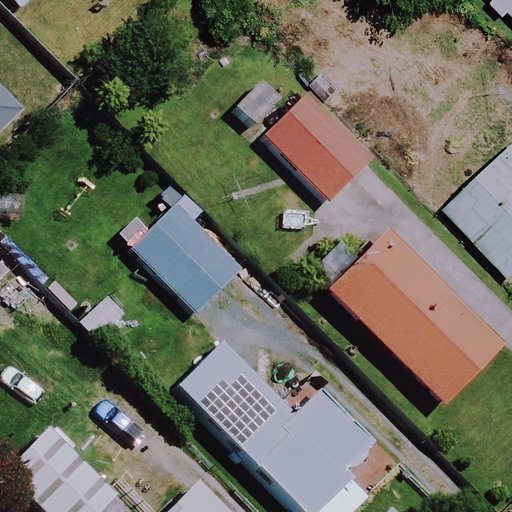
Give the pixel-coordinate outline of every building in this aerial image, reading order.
[(0,0),(0,11),(8,20),(28,0),(0,0)] [(511,0),(495,0),(511,17),(511,0)] [(0,125),(15,110),(0,95),(0,125)] [(365,164),(298,97),(252,142),(319,210),(365,164)] [(511,276),(511,149),(448,210),(511,277),(511,276)] [(233,276),(168,211),(124,255),(189,321),(233,276)] [(492,352),(378,240),(349,269),(331,251),(301,281),(433,412),(492,352)] [(278,418),(210,352),(166,397),(283,511),(349,511),(358,504),(336,482),(363,455),(301,394),(278,418)] [(99,511),(109,503),(43,433),(0,473),(0,479),(31,511),(99,511)] [(209,511),(188,492),(168,511),(209,511)]
